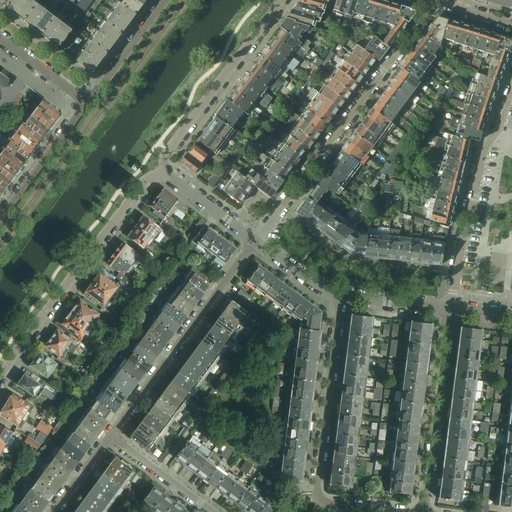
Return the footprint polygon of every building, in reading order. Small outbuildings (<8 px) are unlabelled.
[(38,1),(36,0),(10,0),(5,7),(23,21),(38,1)] [(94,1),(92,0),(81,0),(77,6),(85,12),(94,1)] [(145,6),(137,0),(118,0),(118,1),(137,15),(145,6)] [(318,0),(298,0),(297,2),(321,9),(322,5),(325,6),(326,2),(318,0)] [(342,13),(346,0),(336,0),(335,5),(332,13),(336,15),(337,12),(342,13)] [(346,0),(342,13),(341,16),(345,17),(346,15),(351,16),(352,13),(356,0),(346,0)] [(367,0),(356,0),(352,13),(351,16),(351,18),(361,21),(367,0)] [(379,0),(367,0),(361,21),(372,24),(379,0)] [(390,3),(383,1),(380,0),(379,0),(372,24),(382,27),(390,3)] [(511,9),(511,0),(500,0),(499,6),(511,9)] [(38,1),(23,21),(41,34),(56,15),(38,1)] [(118,1),(111,11),(104,20),(123,35),(137,15),(118,1)] [(297,2),(291,9),(318,18),(319,14),(322,15),(324,11),(321,9),(297,2)] [(396,19),(400,6),(390,3),(382,27),(391,30),(392,30),(396,19)] [(407,23),(414,14),(412,10),(400,6),(396,19),(407,23)] [(285,17),(310,25),(312,26),(313,21),(319,23),(320,19),(318,18),(291,9),(285,17)] [(56,15),(41,34),(58,47),(73,28),(56,15)] [(285,17),(281,24),(282,25),(280,28),(282,30),(307,48),(310,43),(303,38),(302,39),(301,38),(310,25),(285,17)] [(435,18),(423,35),(439,47),(441,43),(447,21),(438,18),(436,19),(435,18)] [(398,35),(407,23),(396,19),(392,30),(398,35)] [(104,20),(96,30),(89,40),(108,54),(123,35),(104,20)] [(451,22),(447,21),(441,43),(444,44),(445,42),(452,44),(453,43),(459,24),(457,24),(456,22),(453,21),(451,22)] [(453,43),(452,44),(451,48),(455,49),(456,47),(462,49),(462,46),(468,27),(467,25),(464,25),(462,25),(459,24),(453,43)] [(472,28),(468,27),(462,46),(462,49),(461,51),(465,52),(466,51),(472,52),(478,30),(477,29),(474,28),(472,28)] [(276,38),(276,39),(295,53),(298,48),(300,49),(299,50),(305,55),(309,50),(307,48),(282,30),(279,34),(278,34),(276,36),(276,38)] [(391,30),(384,40),(382,43),(388,48),(398,35),(392,30),(391,30)] [(483,53),(489,34),(488,33),(487,32),(485,31),(483,32),(478,30),(472,52),(471,54),(475,55),(473,59),(481,61),(481,57),(483,53)] [(382,43),(384,40),(376,34),(363,50),(375,59),(378,61),(388,48),(382,43)] [(493,56),(499,37),(498,35),(495,34),(493,35),(489,34),(483,53),(481,57),(485,59),(486,57),(492,59),(492,58),(493,56)] [(354,43),(355,40),(349,35),(347,38),(349,40),(354,43)] [(423,35),(416,44),(437,60),(440,57),(438,55),(442,51),(438,48),(439,47),(423,35)] [(499,37),(493,56),(492,58),(504,62),(511,43),(511,40),(499,37)] [(272,44),(269,48),(295,67),(298,64),(293,59),(292,60),(290,59),(295,53),(276,39),(275,40),(274,40),(272,42),(272,44)] [(89,40),(82,49),(74,59),(93,74),(108,54),(89,40)] [(416,44),(410,51),(432,67),(437,60),(416,44)] [(375,59),(363,50),(361,49),(359,47),(358,46),(357,46),(351,54),(368,68),(375,59)] [(263,56),(262,57),(281,71),(285,66),(286,67),(286,68),(291,72),(295,67),(269,48),(266,52),(264,52),(263,54),(263,56)] [(325,50),(320,57),(323,59),(328,53),(325,50)] [(410,51),(405,59),(426,75),(432,67),(410,51)] [(368,68),(351,54),(345,62),(362,76),(368,68)] [(258,62),(255,66),(282,86),(285,81),(279,77),(278,78),(277,77),(281,71),(262,57),(262,58),(260,58),(258,60),(258,62)] [(492,59),(485,76),(498,81),(499,78),(500,77),(501,74),(501,72),(502,70),(503,69),(504,66),(504,64),(504,62),(492,58),(492,59)] [(319,68),(321,65),(324,62),(320,59),(314,68),(317,70),(319,68)] [(399,67),(402,69),(420,83),(426,75),(405,59),(399,67)] [(362,76),(345,62),(339,71),(356,84),(362,76)] [(454,62),(453,64),(459,69),(467,71),(468,67),(454,62)] [(462,70),(459,69),(453,64),(450,69),(458,75),(458,74),(462,70)] [(249,74),(249,75),(268,89),(271,84),(273,85),(272,86),(278,90),(282,86),(255,66),(252,70),(251,70),(249,72),(249,74)] [(313,77),(317,70),(314,68),(307,76),(311,79),(313,77)] [(315,78),(321,70),(319,68),(317,70),(313,77),(315,78)] [(402,69),(396,77),(417,92),(422,84),(420,83),(402,69)] [(0,118),(6,111),(12,103),(18,94),(24,86),(25,85),(5,70),(1,75),(0,73),(0,118)] [(356,84),(339,71),(332,79),(350,92),(356,84)] [(454,72),(448,79),(452,82),(458,75),(457,75),(454,72)] [(498,83),(498,81),(485,76),(477,74),(475,73),(473,80),(472,79),(471,83),(494,90),(496,86),(497,85),(498,83)] [(245,79),(242,84),(268,104),(272,99),(266,95),(265,96),(263,95),(268,89),(249,75),(248,75),(247,76),(245,78),(245,79)] [(307,85),(311,79),(307,76),(300,85),(304,88),(307,85)] [(308,86),(315,78),(313,77),(311,79),(307,85),(308,86)] [(417,92),(396,77),(390,85),(410,101),(415,104),(417,101),(413,98),(417,92)] [(350,92),(332,79),(326,87),(344,100),(350,92)] [(494,90),(471,83),(470,83),(467,93),(491,100),(492,99),(493,97),(493,95),(494,90)] [(236,91),(235,92),(254,107),(258,102),(259,103),(259,104),(265,108),(268,104),(242,84),(239,87),(238,88),(236,90),(236,91)] [(300,93),(304,88),(300,85),(293,94),(297,97),(300,93)] [(410,101),(390,85),(384,93),(405,109),(410,101)] [(23,98),(29,89),(24,86),(18,94),(22,97),(23,98)] [(344,100),(326,87),(320,95),(338,108),(344,100)] [(232,97),(229,101),(243,112),(254,121),(258,117),(252,112),(251,114),(250,113),(254,107),(235,92),(235,93),(233,93),(231,96),(232,97)] [(384,93),(378,101),(399,117),(405,109),(384,93)] [(491,100),(467,93),(463,103),(464,104),(487,111),(489,110),(490,107),(489,105),(491,100)] [(291,106),(294,101),(296,99),(297,97),(293,94),(286,103),(287,103),(291,106)] [(338,108),(320,95),(318,94),(312,102),(314,103),(332,117),(338,108)] [(61,112),(44,99),(38,95),(34,100),(40,105),(37,108),(56,123),(62,116),(61,112)] [(487,111),(464,104),(463,103),(450,99),(449,104),(455,106),(462,109),(461,114),(484,121),(486,120),(486,117),(486,115),(487,111)] [(214,117),(215,117),(231,129),(231,128),(243,112),(229,101),(227,100),(214,117)] [(294,101),(291,106),(288,109),(290,111),(297,103),(294,101)] [(378,101),(372,109),(390,123),(393,124),(399,117),(378,101)] [(9,114),(15,105),(12,103),(6,111),(8,113),(9,114)] [(284,115),(288,109),(291,106),(287,103),(280,113),(284,115)] [(314,103),(308,111),(326,124),(332,117),(314,103)] [(56,123),(37,108),(33,114),(31,117),(50,131),(56,123)] [(372,109),(366,117),(385,132),(387,133),(394,125),(393,124),(390,123),(372,109)] [(0,120),(2,121),(8,113),(6,111),(0,118),(0,120)] [(326,124),(308,111),(302,120),(319,133),(326,124)] [(277,124),(282,117),(284,115),(280,113),(279,115),(277,114),(272,120),(277,124)] [(484,124),(484,122),(484,121),(461,114),(459,120),(451,117),(450,118),(445,116),(444,120),(449,122),(463,126),(481,132),(482,128),(483,126),(484,124)] [(50,131),(31,117),(27,123),(25,125),(44,140),(50,131)] [(211,123),(210,123),(207,127),(207,128),(207,129),(225,143),(234,131),(231,128),(231,129),(215,117),(211,123)] [(366,117),(360,125),(379,139),(385,132),(366,117)] [(425,119),(423,126),(430,128),(432,121),(425,119)] [(271,133),(276,125),(277,124),(272,120),(266,129),(271,133)] [(319,133),(302,120),(296,127),(314,141),(319,133)] [(481,132),(463,126),(449,122),(448,126),(456,129),(454,136),(468,141),(469,139),(478,142),(478,140),(480,138),(481,136),(480,134),(481,132)] [(44,140),(25,125),(24,125),(18,133),(38,148),(44,140)] [(272,135),(278,127),(276,125),(271,133),(270,134),(272,135)] [(360,125),(354,133),(373,148),(379,139),(360,125)] [(314,141),(296,127),(289,136),(291,137),(307,149),(314,141)] [(205,130),(202,134),(202,135),(198,141),(216,155),(225,143),(207,129),(206,130),(205,130)] [(258,149),(264,141),(270,134),(271,133),(266,129),(253,146),(257,149),(258,149)] [(38,148),(18,133),(11,142),(31,157),(38,148)] [(354,133),(347,142),(367,156),(373,148),(354,133)] [(266,143),(272,135),(270,134),(264,141),(266,143)] [(469,144),(468,142),(468,141),(454,136),(447,134),(446,140),(437,137),(429,134),(428,136),(426,136),(425,139),(429,140),(435,142),(444,145),(466,152),(467,147),(468,146),(469,144)] [(307,149),(291,137),(289,136),(288,135),(282,143),(285,145),(301,157),(304,153),(304,152),(306,149),(307,150),(307,149)] [(260,151),(266,143),(264,141),(258,149),(260,151)] [(31,157),(11,142),(9,146),(7,144),(3,149),(5,151),(25,165),(31,157)] [(347,142),(341,150),(361,164),(367,156),(347,142)] [(466,152),(444,145),(435,142),(433,146),(433,147),(442,150),(440,156),(442,156),(463,163),(463,162),(465,161),(465,158),(465,157),(466,152)] [(301,157),(285,145),(282,143),(276,151),(279,153),(294,165),(297,162),(301,157)] [(194,144),(187,153),(201,164),(208,154),(194,144)] [(257,149),(253,146),(250,144),(247,149),(253,153),(257,149)] [(395,147),(388,158),(393,161),(400,151),(395,147)] [(339,154),(339,153),(335,158),(356,173),(362,165),(361,164),(341,150),(342,151),(339,154)] [(25,165),(5,151),(0,156),(0,160),(18,174),(25,165)] [(294,165),(279,153),(276,151),(270,159),(273,161),(289,173),(292,169),(292,168),(294,165)] [(187,153),(179,164),(193,174),(201,164),(187,153)] [(232,161),(225,156),(222,160),(224,161),(230,165),(232,161)] [(463,167),(464,165),(463,163),(442,156),(441,162),(431,159),(431,160),(425,158),(424,162),(439,167),(461,174),(462,169),(463,167)] [(335,158),(331,163),(332,163),(330,166),(350,181),(356,173),(335,158)] [(289,173),(273,161),(270,159),(264,167),(267,169),(283,180),(285,178),(289,173)] [(18,174),(0,160),(0,173),(12,183),(18,174)] [(220,178),(227,169),(230,165),(224,161),(214,174),(220,178)] [(461,174),(439,167),(424,162),(422,161),(421,165),(429,167),(428,168),(430,169),(428,175),(458,184),(458,183),(460,182),(460,180),(460,178),(461,174)] [(383,174),(390,165),(385,162),(378,172),(381,174),(379,177),(380,178),(383,175),(383,174)] [(244,173),(233,165),(231,168),(236,172),(242,176),(244,173)] [(391,176),(395,168),(390,165),(383,174),(391,176)] [(327,170),(327,169),(323,174),(344,190),(350,181),(330,166),(327,170)] [(283,180),(267,169),(264,167),(258,175),(261,177),(277,189),(280,185),(280,184),(283,180)] [(277,189),(261,177),(258,175),(251,169),(245,177),(255,184),(254,186),(257,188),(257,189),(267,196),(267,195),(270,197),(273,194),(277,189)] [(255,184),(245,177),(244,178),(242,176),(236,172),(230,180),(249,193),(252,189),(251,188),(253,185),(254,186),(255,184)] [(12,183),(0,173),(0,187),(5,191),(12,183)] [(220,178),(214,174),(207,184),(212,189),(220,178)] [(344,190),(323,174),(319,179),(320,179),(318,183),(328,191),(335,196),(337,194),(339,196),(344,190)] [(457,188),(458,184),(428,175),(426,180),(435,182),(433,188),(437,190),(456,195),(456,194),(457,193),(458,190),(457,188)] [(222,190),(240,203),(241,202),(242,202),(245,197),(247,193),(248,194),(249,193),(230,180),(222,190)] [(370,192),(377,182),(373,180),(366,190),(370,192)] [(402,190),(403,182),(394,181),(394,185),(393,190),(402,190)] [(326,194),(328,191),(318,183),(315,186),(315,185),(307,195),(308,196),(314,200),(317,197),(320,200),(321,199),(325,193),(326,194)] [(384,184),(383,192),(392,193),(393,185),(389,185),(384,184)] [(456,195),(437,190),(433,188),(430,199),(434,200),(453,205),(454,205),(454,204),(455,200),(456,195)] [(185,205),(164,189),(160,194),(159,194),(157,197),(157,199),(156,200),(156,201),(173,214),(174,215),(178,210),(180,212),(185,205)] [(328,191),(326,194),(328,196),(333,199),(335,196),(328,191)] [(304,201),(303,201),(296,210),(297,211),(296,211),(298,213),(297,214),(298,214),(298,215),(302,219),(303,218),(305,220),(319,201),(319,202),(320,200),(317,197),(314,200),(308,196),(304,201)] [(353,206),(368,217),(369,209),(358,199),(353,206)] [(453,205),(434,200),(430,199),(427,208),(428,209),(432,210),(451,215),(452,214),(453,210),(452,210),(453,205)] [(153,214),(163,221),(166,217),(169,219),(173,214),(156,201),(155,201),(154,201),(152,204),(152,205),(151,207),(155,210),(153,214)] [(319,201),(305,220),(307,221),(306,221),(313,226),(327,207),(319,202),(319,201)] [(327,207),(313,226),(317,229),(322,232),(336,214),(327,207)] [(451,215),(432,210),(428,209),(425,219),(449,225),(450,224),(451,220),(450,219),(451,215)] [(336,214),(322,232),(324,234),(330,239),(345,220),(336,214)] [(161,225),(159,228),(143,217),(139,222),(138,222),(136,225),(136,226),(135,227),(151,239),(155,242),(163,231),(165,229),(161,225)] [(413,222),(429,227),(431,222),(414,217),(413,222)] [(196,226),(197,227),(195,230),(199,233),(204,226),(207,222),(202,218),(196,226)] [(345,220),(330,239),(334,242),(335,242),(339,245),(351,230),(353,227),(345,220)] [(446,231),(447,227),(432,222),(431,226),(446,231)] [(197,246),(209,230),(204,226),(199,233),(193,241),(192,242),(197,246)] [(132,232),(128,237),(144,249),(151,239),(135,227),(135,228),(133,228),(131,231),(132,232)] [(375,258),(378,231),(367,229),(366,231),(366,234),(363,257),(375,258)] [(385,260),(389,231),(389,230),(378,229),(378,231),(375,258),(385,260)] [(193,241),(199,233),(195,230),(189,238),(193,241)] [(213,232),(210,230),(209,230),(197,246),(206,252),(218,236),(217,235),(214,232),(213,232)] [(351,230),(339,245),(342,247),(341,247),(352,255),(353,255),(355,240),(357,234),(351,230)] [(399,232),(389,231),(385,260),(396,261),(399,238),(398,238),(399,232)] [(358,234),(357,234),(355,240),(353,255),(357,256),(363,257),(366,234),(365,234),(365,235),(358,234)] [(222,239),(219,237),(218,236),(206,252),(215,259),(227,243),(226,241),(223,239),(222,239)] [(410,239),(399,238),(396,261),(407,262),(410,239)] [(421,240),(410,239),(407,262),(418,263),(421,240)] [(432,242),(421,240),(418,263),(429,265),(432,242)] [(443,243),(432,242),(429,265),(434,265),(435,265),(440,265),(443,243)] [(231,246),(228,243),(227,243),(215,259),(224,266),(236,250),(236,249),(235,248),(232,246),(231,246)] [(116,253),(115,254),(131,266),(134,269),(139,262),(136,259),(139,256),(123,244),(119,248),(118,249),(116,251),(116,253)] [(178,260),(188,247),(188,246),(185,244),(175,257),(178,260)] [(107,264),(120,274),(123,276),(131,266),(115,254),(114,255),(113,255),(111,258),(111,260),(107,264)] [(149,259),(144,255),(142,258),(150,264),(153,261),(149,259)] [(208,273),(210,270),(203,264),(200,268),(208,273)] [(259,267),(247,283),(256,289),(268,273),(264,271),(264,269),(261,267),(259,267)] [(210,285),(191,271),(185,279),(204,294),(210,285)] [(93,283),(93,284),(111,297),(119,287),(101,273),(97,278),(95,278),(93,280),(93,283)] [(268,274),(268,273),(256,289),(265,296),(277,280),(273,278),(273,276),(270,274),(268,274)] [(127,279),(123,284),(127,287),(128,287),(132,290),(135,285),(127,279)] [(204,294),(185,279),(179,287),(198,302),(204,294)] [(277,280),(265,296),(273,303),(285,287),(282,284),(282,283),(279,280),(277,280)] [(88,290),(85,294),(103,308),(111,297),(93,284),(92,284),(90,285),(88,287),(88,290)] [(128,287),(127,287),(125,291),(134,297),(136,294),(132,290),(128,287)] [(198,302),(179,287),(173,295),(192,310),(198,302)] [(286,287),(285,287),(273,303),(282,309),(294,293),(291,291),(290,289),(287,287),(286,287)] [(249,297),(241,291),(237,295),(255,309),(254,311),(263,317),(266,312),(248,299),(249,297)] [(294,293),(282,309),(291,316),(303,300),(299,297),(299,296),(296,293),(294,293)] [(192,310),(173,295),(167,303),(186,318),(192,310)] [(303,300),(291,316),(296,320),(297,319),(300,321),(303,318),(302,318),(311,306),(308,304),(308,302),(305,300),(303,300)] [(76,306),(71,313),(93,329),(99,322),(95,319),(98,315),(80,302),(77,306),(76,306)] [(233,302),(226,310),(246,325),(252,316),(233,302)] [(186,318),(167,303),(161,311),(180,326),(186,318)] [(315,308),(312,306),(311,306),(302,318),(303,318),(307,321),(306,330),(319,332),(319,328),(320,327),(321,323),(320,322),(321,313),(320,312),(319,311),(316,308),(315,308)] [(226,310),(221,318),(240,332),(246,325),(226,310)] [(115,317),(106,311),(103,314),(112,321),(115,317)] [(180,326),(161,311),(155,319),(174,334),(180,326)] [(271,316),(266,312),(263,317),(268,321),(271,316)] [(66,320),(65,322),(63,325),(81,338),(84,334),(88,337),(93,329),(71,313),(66,320)] [(374,319),(351,316),(349,326),(373,329),(374,319)] [(221,318),(214,326),(234,341),(240,332),(221,318)] [(174,334),(155,319),(149,327),(168,342),(174,334)] [(282,324),(275,319),(273,322),(272,324),(276,327),(278,325),(280,327),(282,324)] [(264,321),(256,332),(258,334),(266,323),(264,321)] [(434,325),(410,322),(409,333),(433,336),(434,325)] [(214,326),(209,334),(228,349),(234,341),(214,326)] [(373,329),(349,326),(348,336),(372,339),(373,329)] [(168,342),(149,327),(143,335),(162,350),(168,342)] [(483,331),(460,328),(458,339),(482,342),(483,331)] [(322,332),(319,332),(306,330),(298,329),(297,340),(321,343),(322,332)] [(51,339),(66,350),(69,352),(72,348),(75,350),(78,346),(86,352),(89,349),(70,335),(67,338),(58,330),(56,333),(54,333),(52,336),(52,338),(51,339)] [(290,331),(288,331),(283,330),(282,338),(290,339),(290,331)] [(433,336),(409,333),(408,343),(431,346),(433,336)] [(209,334),(203,342),(222,356),(228,349),(209,334)] [(162,350),(143,335),(137,343),(156,358),(162,350)] [(372,339),(348,336),(347,346),(371,349),(372,339)] [(57,361),(72,371),(75,367),(64,359),(66,356),(62,354),(66,350),(51,339),(50,340),(49,340),(47,343),(47,344),(45,347),(60,358),(57,361)] [(482,342),(458,339),(457,349),(481,352),(482,342)] [(250,340),(244,348),(246,350),(252,342),(250,340)] [(321,343),(297,340),(296,350),(320,353),(321,343)] [(203,342),(196,351),(216,365),(222,356),(203,342)] [(156,358),(137,343),(131,351),(150,366),(156,358)] [(431,346),(408,343),(406,352),(430,355),(431,346)] [(371,349),(347,346),(345,356),(369,359),(371,349)] [(481,352),(457,349),(456,359),(480,362),(481,352)] [(320,353),(296,350),(294,359),(318,363),(320,353)] [(150,366),(131,351),(125,360),(144,374),(150,366)] [(196,351),(191,358),(210,373),(216,365),(196,351)] [(430,355),(406,352),(405,362),(429,365),(430,355)] [(51,381),(60,368),(40,354),(35,361),(33,361),(31,364),(31,366),(31,367),(51,381)] [(369,359),(345,356),(344,366),(368,369),(369,359)] [(191,358),(185,367),(204,381),(210,373),(191,358)] [(318,363),(294,359),(293,369),(317,372),(318,363)] [(480,362),(456,359),(455,368),(478,371),(480,362)] [(144,374),(125,360),(119,368),(138,382),(144,374)] [(429,365),(405,362),(404,372),(428,375),(429,365)] [(232,364),(226,372),(228,374),(235,366),(232,364)] [(108,372),(104,369),(100,366),(98,369),(101,372),(105,375),(108,372)] [(368,369),(344,366),(343,376),(367,379),(368,369)] [(185,367),(179,374),(198,389),(204,381),(185,367)] [(138,382),(119,368),(113,376),(132,390),(138,382)] [(478,371),(455,368),(453,378),(477,381),(478,371)] [(317,372),(293,369),(291,369),(289,379),(292,379),(316,382),(317,372)] [(226,372),(220,380),(222,382),(228,374),(226,372)] [(428,375),(404,372),(403,383),(426,386),(428,375)] [(179,374),(173,382),(192,397),(198,389),(179,374)] [(74,402),(55,389),(44,382),(41,387),(25,376),(22,380),(20,380),(19,382),(18,384),(19,385),(18,386),(34,396),(32,399),(34,400),(36,402),(38,399),(41,394),(53,401),(55,397),(71,407),(74,402)] [(132,390),(113,376),(107,384),(126,398),(132,390)] [(367,379),(343,376),(342,385),(366,388),(367,379)] [(453,378),(452,389),(476,392),(477,381),(453,378)] [(316,382),(292,379),(291,389),(315,392),(316,382)] [(98,386),(90,380),(88,382),(97,388),(98,386)] [(220,380),(214,389),(216,390),(222,382),(220,380)] [(173,382),(166,391),(185,406),(192,397),(173,382)] [(85,393),(89,387),(90,386),(87,383),(86,385),(82,390),(85,393)] [(426,386),(403,383),(401,393),(425,396),(426,386)] [(77,397),(58,384),(55,389),(74,402),(76,399),(77,397)] [(126,398),(107,384),(101,392),(120,406),(126,398)] [(366,388),(342,385),(340,395),(364,398),(366,388)] [(214,389),(208,397),(210,398),(216,390),(214,389)] [(315,392),(291,389),(289,399),(313,402),(315,392)] [(476,392),(452,389),(451,399),(475,402),(476,392)] [(382,391),(376,390),(374,390),(373,400),(380,401),(382,391)] [(166,391),(160,399),(179,414),(185,406),(166,391)] [(120,406),(101,392),(95,400),(114,414),(120,406)] [(425,396),(401,393),(400,403),(424,406),(425,396)] [(9,401),(6,405),(24,416),(27,412),(30,414),(34,407),(13,394),(12,396),(10,396),(8,399),(9,401)] [(364,398),(340,395),(339,406),(363,409),(364,398)] [(208,397),(202,405),(204,406),(210,398),(208,397)] [(73,409),(77,403),(79,401),(76,399),(74,402),(71,407),(73,409)] [(160,399),(154,407),(174,421),(179,414),(160,399)] [(313,402),(289,399),(288,409),(312,412),(313,402)] [(475,402),(451,399),(450,409),(473,412),(475,402)] [(114,414),(95,400),(89,408),(108,422),(114,414)] [(379,411),(380,404),(374,403),(371,403),(370,410),(373,410),(379,411)] [(424,406),(400,403),(399,413),(423,416),(424,406)] [(494,403),(494,406),(493,414),(499,414),(501,415),(502,404),(494,403)] [(0,414),(0,415),(0,414),(0,416),(20,429),(24,422),(22,421),(24,416),(6,405),(3,409),(1,410),(0,411),(0,414)] [(202,405),(196,413),(198,415),(204,406),(202,405)] [(363,409),(339,406),(338,415),(362,418),(363,409)] [(154,407),(149,415),(168,429),(174,421),(154,407)] [(108,422),(89,408),(83,416),(102,430),(108,422)] [(312,412),(288,409),(287,419),(311,422),(312,412)] [(473,412),(450,409),(448,419),(472,422),(473,412)] [(198,415),(196,413),(190,421),(192,423),(198,415)] [(423,416),(399,413),(398,422),(421,425),(423,416)] [(149,415),(143,423),(162,437),(168,429),(149,415)] [(362,418),(338,415),(337,425),(361,428),(362,418)] [(102,430),(83,416),(77,424),(96,438),(102,430)] [(311,422),(287,419),(286,429),(309,432),(311,422)] [(472,422),(448,419),(447,429),(471,432),(472,422)] [(190,421),(184,429),(186,431),(192,423),(190,421)] [(421,425),(398,422),(396,433),(420,436),(421,425)] [(143,423),(137,431),(156,446),(162,437),(143,423)] [(488,434),(488,428),(489,424),(481,423),(479,433),(481,433),(488,434)] [(53,429),(46,424),(43,428),(50,433),(53,429)] [(96,438),(77,424),(71,432),(90,446),(96,438)] [(361,428),(337,425),(335,435),(359,438),(361,428)] [(0,441),(6,444),(11,447),(15,440),(12,438),(14,434),(0,426),(0,441)] [(180,439),(186,431),(184,429),(178,437),(180,439)] [(309,432),(286,429),(284,439),(308,442),(309,432)] [(471,432),(447,429),(446,439),(470,442),(471,432)] [(137,431),(131,439),(150,453),(156,446),(137,431)] [(90,446),(71,432),(65,440),(84,454),(90,446)] [(200,442),(203,444),(210,434),(207,433),(200,442)] [(420,436),(396,433),(395,443),(419,446),(420,436)] [(210,434),(203,444),(205,445),(212,436),(210,434)] [(359,438),(335,435),(334,445),(358,448),(359,438)] [(35,441),(28,437),(25,442),(38,449),(41,445),(35,441)] [(308,442),(284,439),(283,449),(307,452),(308,442)] [(470,442),(446,439),(445,449),(468,452),(470,442)] [(84,454),(65,440),(59,448),(79,462),(84,454)] [(208,457),(188,443),(176,459),(196,473),(208,457)] [(419,446),(395,443),(394,452),(418,455),(419,446)] [(168,455),(174,447),(171,444),(165,452),(166,453),(168,455)] [(358,448),(334,445),(333,455),(357,458),(358,448)] [(79,462),(59,448),(53,456),(73,470),(79,462)] [(220,457),(223,459),(230,449),(228,448),(220,457)] [(230,449),(223,459),(226,461),(233,451),(230,449)] [(307,452),(283,449),(282,459),(306,462),(307,452)] [(468,452),(445,449),(443,459),(467,461),(468,452)] [(418,455),(394,452),(393,462),(416,465),(418,455)] [(357,458),(333,455),(332,465),(356,468),(357,458)] [(73,470),(53,456),(47,464),(67,478),(73,470)] [(511,457),(504,456),(503,466),(511,467),(511,457)] [(228,472),(208,457),(196,473),(216,488),(228,472)] [(135,473),(116,459),(110,467),(129,482),(131,483),(137,475),(135,473)] [(306,462),(282,459),(281,469),(304,472),(306,462)] [(467,461),(443,459),(442,468),(466,471),(467,461)] [(243,474),(250,464),(246,461),(239,471),(243,474)] [(21,466),(14,462),(11,466),(19,470),(21,466)] [(416,465),(393,462),(391,472),(415,475),(416,465)] [(67,478),(47,464),(41,472),(61,486),(67,478)] [(250,464),(243,474),(245,476),(252,466),(250,464)] [(356,468),(332,465),(330,475),(354,478),(356,468)] [(511,467),(503,466),(502,476),(511,477),(511,467)] [(129,482),(110,467),(103,476),(123,490),(129,482)] [(466,471),(442,468),(441,478),(465,481),(466,471)] [(304,472),(281,469),(279,479),(303,482),(304,472)] [(61,486),(41,472),(35,480),(55,494),(61,486)] [(248,487),(228,472),(216,488),(236,503),(248,487)] [(415,475),(391,472),(390,482),(414,485),(415,475)] [(354,478),(330,475),(329,485),(353,488),(354,478)] [(103,476),(98,484),(117,498),(123,490),(103,476)] [(511,477),(502,476),(500,486),(511,487),(511,477)] [(260,487),(263,489),(269,480),(266,478),(260,487)] [(465,481),(441,478),(440,488),(463,491),(465,481)] [(55,494),(35,480),(29,488),(49,502),(55,494)] [(269,480),(263,489),(266,490),(272,482),(269,480)] [(135,482),(133,485),(141,491),(143,488),(135,482)] [(414,485),(390,482),(389,493),(413,496),(414,485)] [(98,484),(92,492),(111,506),(117,498),(98,484)] [(511,487),(500,486),(499,496),(511,497),(511,487)] [(248,487),(236,503),(247,511),(262,511),(269,503),(248,487)] [(49,502),(29,488),(23,496),(43,510),(49,502)] [(167,511),(175,503),(165,495),(154,488),(142,504),(153,511),(167,511)] [(463,491),(440,488),(438,499),(462,502),(463,491)] [(128,491),(127,493),(135,499),(136,497),(128,491)] [(92,492),(86,500),(101,511),(106,511),(111,506),(92,492)] [(135,499),(127,493),(125,495),(133,501),(135,499)] [(41,511),(43,510),(23,496),(18,504),(28,511),(41,511)] [(511,497),(499,496),(498,506),(511,508),(511,497)] [(101,511),(86,500),(79,508),(84,511),(101,511)] [(187,511),(175,503),(167,511),(187,511)]
